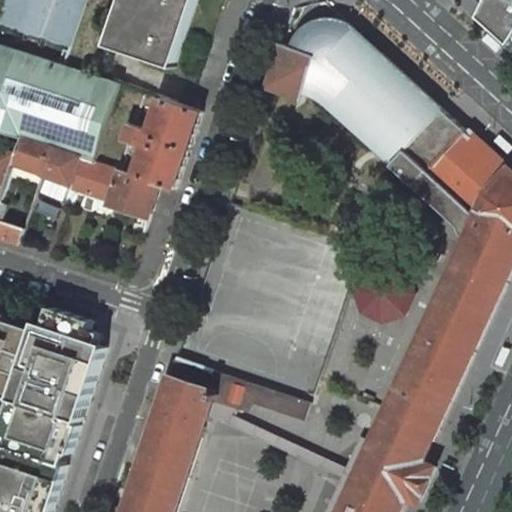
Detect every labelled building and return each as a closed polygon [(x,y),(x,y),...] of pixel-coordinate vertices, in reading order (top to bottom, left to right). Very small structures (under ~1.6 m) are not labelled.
[(2,0),(0,7),(0,43),(65,65),(87,0),(2,0)] [(125,0),(110,45),(176,67),(199,0),(125,0)] [(511,0),(495,0),(489,14),(511,34),(511,0)] [(332,107),(418,186),(425,178),(466,215),(468,216),(469,217),(470,217),(473,217),(475,217),(477,216),(479,215),(481,216),(471,237),(445,294),(364,468),(353,462),(352,465),(347,475),(330,511),(401,511),(409,496),(421,502),(437,467),(425,461),(441,426),(511,273),(511,170),(383,52),(380,55),(356,33),(349,29),(344,27),(339,26),(334,26),(328,27),(322,29),(315,34),(311,38),(307,44),(306,49),(284,42),(270,85),(306,97),(307,92),(320,98),(332,107)] [(484,40),(499,52),(504,46),(489,33),(484,40)] [(65,65),(0,43),(0,128),(20,136),(17,143),(24,145),(26,138),(55,147),(84,157),(97,161),(100,152),(123,84),(65,65)] [(205,112),(165,98),(157,121),(154,130),(142,126),(135,124),(130,140),(148,147),(142,165),(139,175),(164,183),(179,188),(205,112)] [(157,121),(145,117),(142,126),(154,130),(157,121)] [(511,151),(511,144),(501,134),(496,140),(510,154),(511,151)] [(55,147),(26,138),(24,145),(20,155),(17,163),(46,173),(55,147)] [(84,157),(55,147),(46,173),(67,180),(75,183),(84,157)] [(20,155),(0,148),(0,214),(5,201),(17,163),(20,155)] [(123,159),(100,152),(97,161),(120,169),(123,159)] [(73,188),(153,214),(164,183),(139,175),(124,170),(120,169),(97,161),(84,157),(75,183),(73,188)] [(142,165),(127,161),(124,170),(139,175),(142,165)] [(425,178),(418,186),(463,226),(464,228),(466,232),(469,235),(471,237),(481,216),(479,215),(477,216),(475,217),(473,217),(470,217),(469,217),(468,216),(466,215),(425,178)] [(75,183),(67,180),(52,222),(49,221),(40,249),(52,253),(73,188),(75,183)] [(11,203),(5,201),(0,214),(0,235),(22,243),(28,227),(6,220),(11,203)] [(407,271),(386,262),(365,270),(356,290),(364,312),(384,321),(406,313),(415,293),(407,271)] [(23,408),(82,428),(83,425),(80,424),(82,420),(85,421),(109,347),(89,340),(96,320),(55,307),(48,327),(41,324),(39,330),(25,326),(11,368),(2,395),(16,399),(25,402),(23,408)] [(0,317),(12,321),(13,316),(0,309),(0,317)] [(11,368),(25,326),(16,323),(12,321),(0,317),(0,393),(2,395),(11,368)] [(504,367),(511,349),(511,348),(505,345),(497,363),(504,367)] [(313,402),(297,397),(244,379),(222,372),(203,365),(179,357),(127,511),(178,511),(207,426),(210,416),(216,400),(241,409),(250,412),(254,402),(307,419),(313,402)] [(16,399),(14,405),(23,408),(25,402),(16,399)] [(238,416),(241,409),(216,400),(210,416),(347,475),(352,465),(238,416)] [(0,445),(0,477),(23,408),(14,405),(0,445)] [(0,511),(53,511),(70,465),(67,464),(71,452),(74,453),(82,428),(23,408),(0,477),(0,511)]
